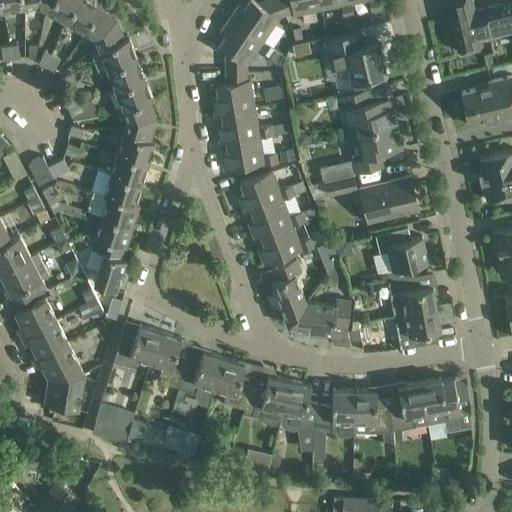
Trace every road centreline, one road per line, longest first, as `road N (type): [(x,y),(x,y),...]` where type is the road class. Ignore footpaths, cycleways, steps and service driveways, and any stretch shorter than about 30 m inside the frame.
road 1 (residential): [(409,0),(482,349)]
road 2 (residential): [(189,152),(152,273),(153,295),(259,348)]
road 3 (residential): [(259,348),(359,367),(482,349)]
road 4 (residential): [(259,348),(189,152)]
road 5 (residential): [(482,349),(494,511)]
